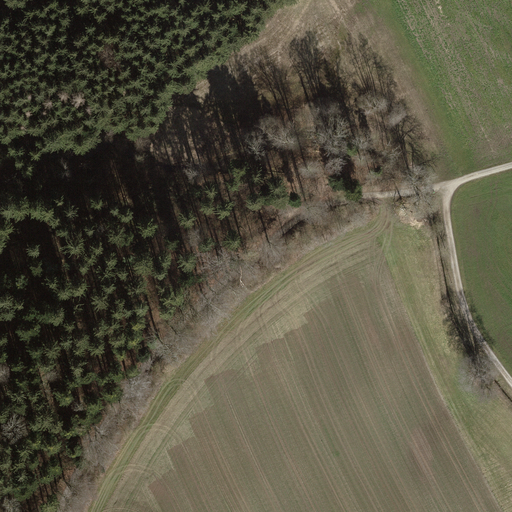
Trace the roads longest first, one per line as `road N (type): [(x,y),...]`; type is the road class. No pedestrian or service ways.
road 1 (track): [(448,185),(322,202),(233,268),(156,348),(96,431),(57,511)]
road 2 (track): [(511,383),(472,327),(451,262),(448,185)]
